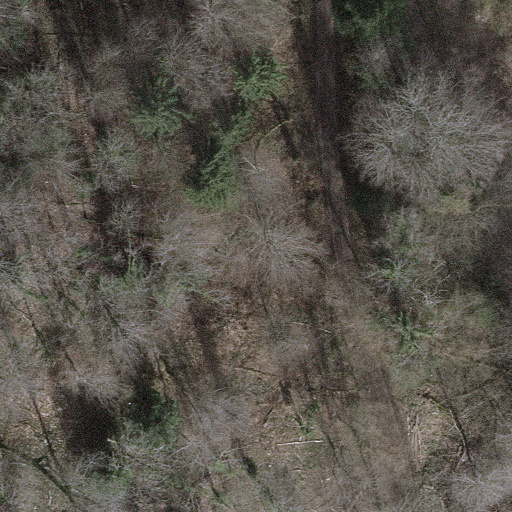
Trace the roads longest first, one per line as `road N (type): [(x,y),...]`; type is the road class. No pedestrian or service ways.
road 1 (track): [(378,511),(341,0)]
road 2 (track): [(416,0),(511,172)]
